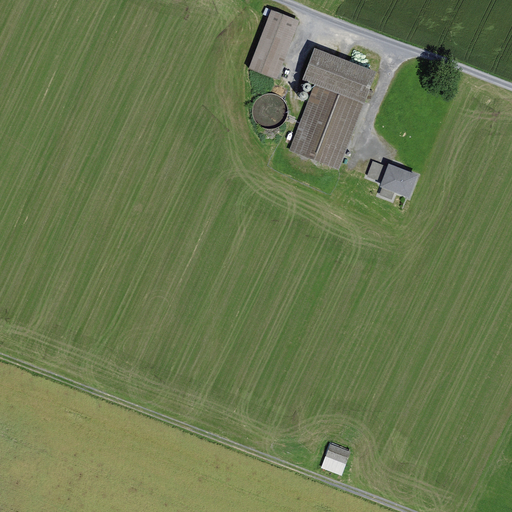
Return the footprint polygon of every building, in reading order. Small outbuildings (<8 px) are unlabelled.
[(248,68),(272,77),(293,21),(269,12),(248,68)] [(313,85),(361,103),(372,75),(311,53),(301,81),(313,85)] [(287,154),(336,172),(361,103),(313,85),(287,154)] [(378,175),(383,160),(374,157),(368,172),(378,175)] [(378,176),(382,178),(389,163),(384,161),(378,176)] [(420,176),(391,165),(382,188),(412,199),(420,176)] [(354,449),(334,442),(325,466),(345,474),(354,449)]
